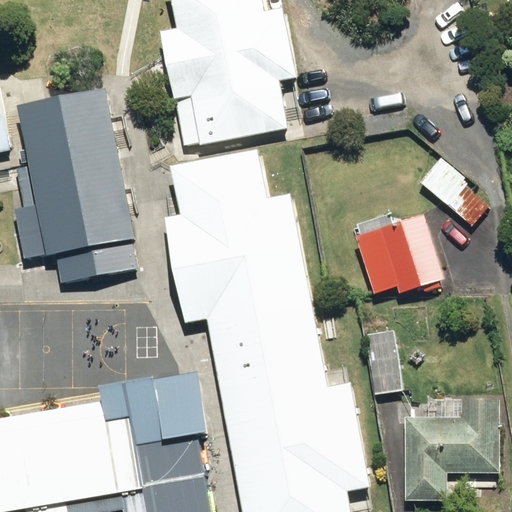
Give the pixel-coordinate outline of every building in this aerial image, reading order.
[(265,20),(261,0),(172,0),(179,34),(164,37),(186,152),(287,132),(278,87),(297,83),(284,16),(265,20)] [(55,261),(61,289),(136,274),(131,246),(137,245),(107,95),(18,112),(38,213),(13,218),(23,265),(47,261),(48,263),(55,261)] [(0,157),(10,155),(0,103),(0,157)] [(262,157),(173,174),(181,218),(165,221),(187,330),(209,325),(246,511),(349,511),(346,495),(370,490),(350,388),(326,393),(287,200),(271,203),(262,157)] [(428,186),(478,228),(495,208),(471,189),(472,186),(469,183),(471,181),(448,162),(428,186)] [(364,239),(382,297),(405,289),(407,295),(452,282),(432,218),(364,239)] [(372,339),(381,396),(408,392),(399,335),(372,339)] [(0,511),(209,511),(197,440),(208,438),(198,377),(103,393),(108,421),(0,439),(0,511)] [(412,421),(413,504),(455,503),(455,476),(507,476),(507,403),(469,403),(469,420),(412,421)]
